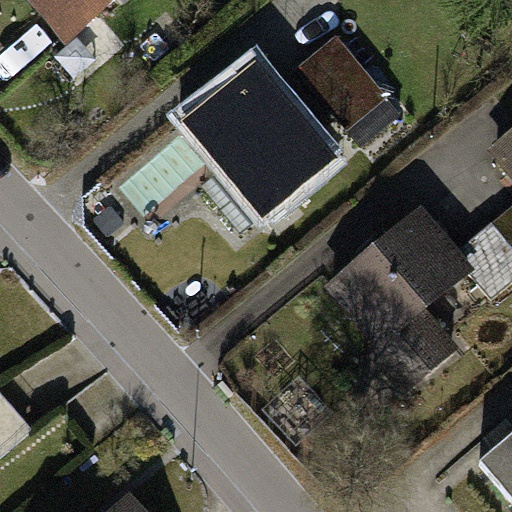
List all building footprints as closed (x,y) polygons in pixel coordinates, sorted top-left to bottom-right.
[(38,0),(71,44),(131,0),(38,0)] [(249,56),(176,120),(256,224),(335,155),(249,56)] [(511,136),(493,150),(511,176),(511,136)] [(422,212),(328,289),(375,346),(365,353),(403,399),(462,351),(427,310),(473,273),(422,212)] [(511,439),(480,466),(511,505),(511,439)] [(149,511),(136,495),(115,511),(149,511)]
